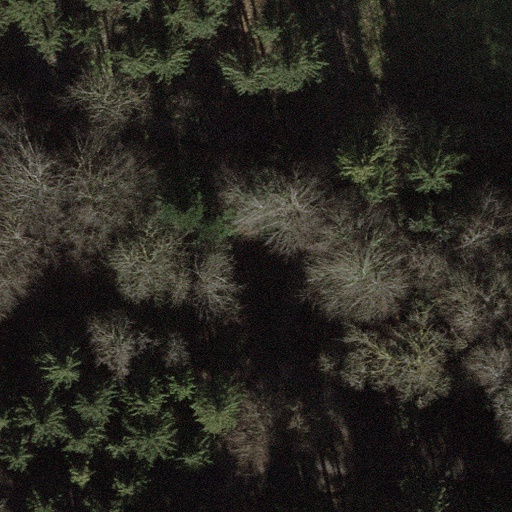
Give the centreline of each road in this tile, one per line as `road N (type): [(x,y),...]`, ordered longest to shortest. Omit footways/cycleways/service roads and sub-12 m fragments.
road 1 (track): [(338,0),(303,281),(284,334),(159,511)]
road 2 (track): [(511,467),(398,461),(0,506)]
road 3 (track): [(398,461),(299,367),(284,334)]
